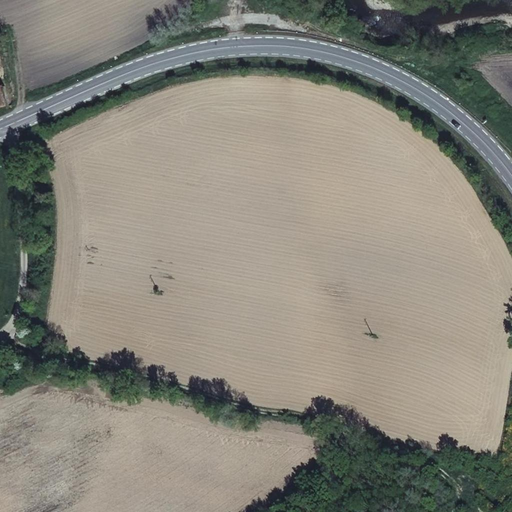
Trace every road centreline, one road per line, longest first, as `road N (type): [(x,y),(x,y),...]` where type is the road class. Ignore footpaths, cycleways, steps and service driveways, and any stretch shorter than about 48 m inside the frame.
road 1 (secondary): [(18,119),(201,51),(267,45),(332,53),(401,80),(461,121),(511,177)]
road 2 (unclassified): [(18,119),(55,178),(51,219),(15,331),(0,338)]
